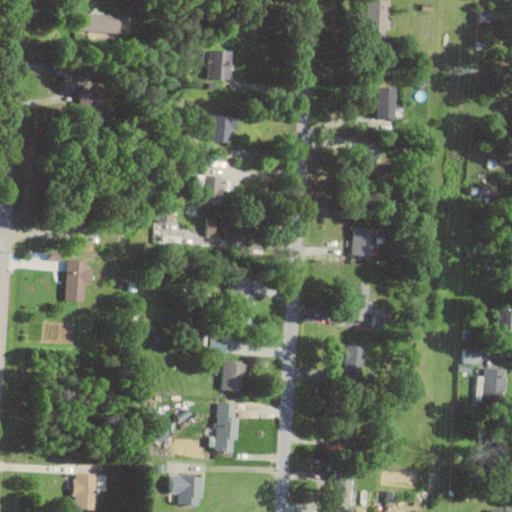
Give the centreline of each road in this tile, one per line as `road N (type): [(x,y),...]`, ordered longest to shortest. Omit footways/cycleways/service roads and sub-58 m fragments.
road 1 (residential): [(281,511),(311,0)]
road 2 (residential): [(0,329),(19,0)]
